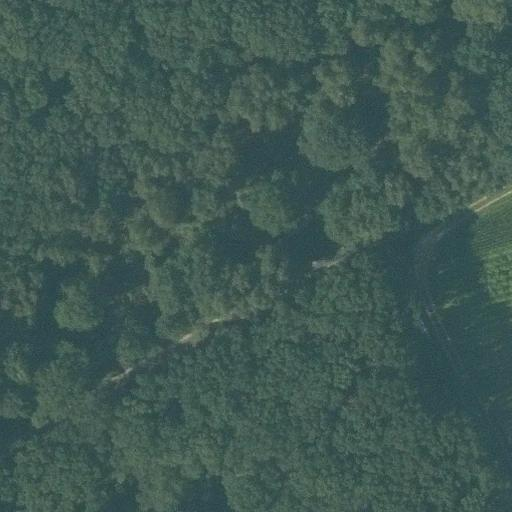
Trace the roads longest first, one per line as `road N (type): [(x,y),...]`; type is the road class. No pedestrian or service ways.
road 1 (track): [(511,159),(0,460)]
road 2 (track): [(416,277),(511,467)]
road 3 (track): [(511,181),(422,237),(416,277)]
